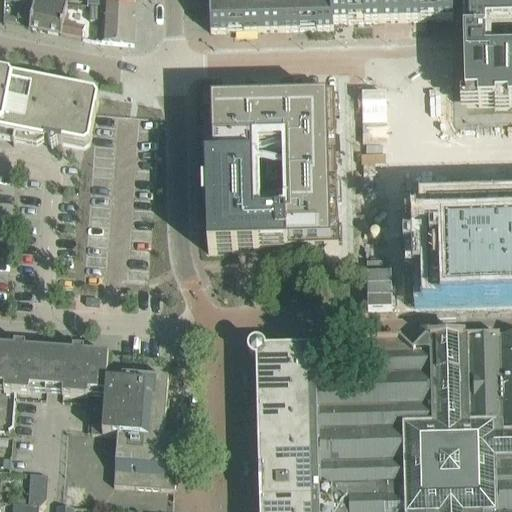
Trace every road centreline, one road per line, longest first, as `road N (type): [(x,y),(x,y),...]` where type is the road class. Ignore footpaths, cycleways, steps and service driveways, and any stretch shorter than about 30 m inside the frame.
road 1 (residential): [(460,60),(176,68)]
road 2 (residential): [(224,327),(204,308),(184,265),(176,68)]
road 3 (residential): [(227,511),(224,327)]
road 4 (residential): [(176,68),(119,70),(0,45)]
road 5 (residential): [(349,326),(511,323)]
road 6 (residential): [(224,327),(80,320)]
road 7 (residential): [(349,326),(224,327)]
